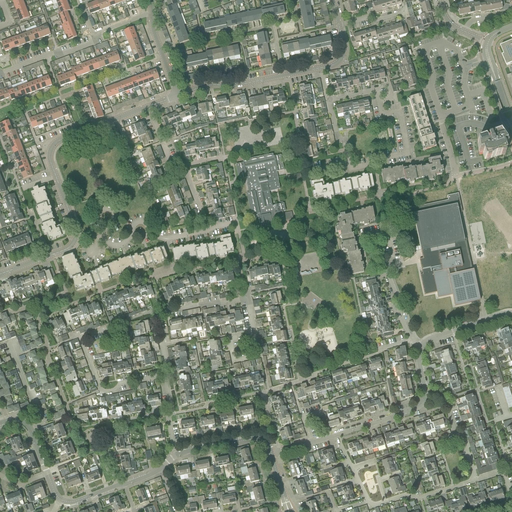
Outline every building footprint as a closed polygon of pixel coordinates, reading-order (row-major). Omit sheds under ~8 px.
[(67,2),(68,2),(67,0),(56,4),(58,7),(57,8),(57,9),(68,5),(67,2)] [(102,10),(105,9),(101,0),(99,0),(100,0),(97,2),(101,12),(102,11),(102,10)] [(107,0),(101,0),(105,9),(108,8),(109,9),(111,8),(107,0)] [(112,6),(115,5),(113,0),(107,0),(111,8),(113,8),(112,6)] [(354,1),(358,0),(356,0),(344,3),(345,9),(355,6),(354,1)] [(376,14),(381,12),(377,0),(378,1),(372,3),(376,14)] [(383,0),(377,0),(381,12),(386,10),(383,0)] [(97,2),(93,3),(93,1),(91,2),(95,13),(98,11),(99,13),(101,12),(97,2)] [(11,13),(25,7),(23,2),(9,8),(14,6),(15,9),(14,10),(14,9),(10,11),(11,13)] [(88,9),(85,10),(88,17),(91,16),(92,15),(92,14),(95,13),(91,2),(89,3),(90,4),(86,5),(88,9)] [(168,13),(180,9),(178,4),(169,7),(166,8),(168,13)] [(71,8),(69,9),(68,5),(57,9),(58,11),(59,11),(60,14),(57,15),(71,10),(71,8)] [(358,14),(357,9),(356,6),(355,6),(345,9),(347,14),(349,14),(350,16),(358,14)] [(13,18),(27,13),(25,7),(11,13),(16,11),(17,14),(16,15),(16,14),(12,16),(13,18)] [(432,10),(430,11),(429,8),(420,10),(422,15),(419,16),(433,12),(432,10)] [(170,18),(182,14),(180,9),(168,13),(170,18)] [(256,11),(255,9),(250,10),(253,22),(256,22),(257,27),(259,27),(258,21),(256,11)] [(265,26),(263,18),(261,9),(261,10),(256,11),(258,21),(261,20),(262,26),(265,26)] [(67,12),(71,10),(57,15),(59,18),(57,19),(58,21),(69,17),(67,12)] [(254,28),(253,22),(250,10),(250,12),(245,13),(247,23),(250,23),(252,29),(254,28)] [(431,13),(433,12),(419,16),(420,21),(421,21),(432,18),(430,13),(431,13)] [(15,23),(29,18),(27,13),(13,18),(18,16),(19,19),(18,20),(18,19),(14,21),(15,23)] [(179,15),(170,18),(172,24),(181,20),(179,15)] [(61,26),(71,22),(69,17),(58,21),(59,23),(60,22),(61,26)] [(414,24),(407,25),(408,29),(419,26),(419,27),(423,27),(424,30),(424,29),(425,32),(431,30),(430,25),(434,23),(432,18),(421,21),(414,24)] [(186,24),(184,19),(181,20),(172,24),(174,29),(186,24)] [(62,31),(73,27),(71,22),(61,26),(62,28),(61,29),(62,31)] [(395,25),(395,23),(390,25),(393,38),(396,37),(395,35),(398,34),(399,36),(395,25)] [(183,25),(186,24),(174,29),(176,34),(185,30),(183,25)] [(405,25),(401,26),(401,24),(395,25),(399,36),(408,33),(405,25)] [(51,36),(49,31),(47,25),(43,26),(43,25),(41,26),(45,37),(48,35),(49,37),(51,36)] [(393,38),(390,25),(384,26),(388,40),(390,39),(391,38),(390,36),(393,36),(393,38)] [(42,38),(45,37),(41,26),(39,27),(40,28),(37,29),(41,40),(42,39),(42,38)] [(388,40),(384,26),(385,28),(380,30),(382,39),(387,37),(388,40)] [(65,36),(75,32),(73,27),(62,31),(63,33),(64,32),(65,36)] [(124,31),(120,33),(122,37),(125,36),(136,32),(136,30),(134,31),(133,28),(124,31)] [(380,30),(379,28),(374,29),(377,40),(382,39),(380,30)] [(39,41),(41,40),(37,29),(33,30),(33,29),(31,30),(35,40),(38,39),(39,41)] [(374,29),(369,31),(371,40),(372,42),(373,44),(378,43),(377,40),(374,29)] [(32,42),(35,40),(31,30),(29,31),(30,32),(26,33),(31,44),(32,43),(32,42)] [(177,39),(187,36),(185,30),(176,34),(177,39)] [(329,36),(326,37),(325,31),(323,32),(326,47),(331,46),(329,36)] [(66,41),(77,37),(75,32),(65,36),(66,39),(65,39),(66,41)] [(135,35),(137,34),(136,32),(125,36),(127,41),(137,38),(135,35)] [(26,33),(23,34),(23,33),(21,34),(25,44),(28,43),(29,44),(31,44),(26,33)] [(319,39),(316,39),(314,33),(312,34),(315,49),(321,48),(319,39)] [(22,45),(25,44),(21,34),(19,34),(19,35),(16,37),(20,47),(22,47),(22,45)] [(358,44),(361,43),(358,34),(353,35),(354,38),(350,39),(353,47),(358,46),(358,44)] [(189,41),(187,36),(177,39),(179,44),(189,41)] [(12,49),(15,48),(11,37),(9,38),(9,39),(6,40),(10,51),(12,51),(12,49)] [(19,48),(20,47),(16,37),(13,38),(13,37),(11,37),(15,48),(18,47),(19,48)] [(139,41),(138,41),(137,38),(127,41),(128,44),(125,45),(126,48),(140,42),(139,41)] [(9,52),(10,51),(6,40),(3,42),(2,41),(0,41),(5,52),(8,51),(9,52)] [(511,41),(500,46),(504,55),(502,56),(506,66),(511,63),(511,41)] [(139,45),(141,44),(140,42),(126,48),(129,47),(131,51),(140,48),(139,45)] [(289,57),(288,53),(286,44),(281,45),(284,59),(289,57)] [(143,51),(142,51),(140,48),(131,51),(133,57),(144,52),(143,51)] [(206,54),(203,55),(202,49),(199,49),(202,65),(208,64),(206,54)] [(113,52),(111,52),(115,63),(118,62),(119,63),(121,62),(123,61),(119,51),(117,51),(113,53),(113,52)] [(195,56),(192,57),(191,51),(189,51),(192,67),(197,66),(195,56)] [(112,64),(115,63),(111,52),(109,53),(110,54),(106,55),(110,66),(112,65),(112,64)] [(143,55),(144,54),(144,52),(133,57),(135,62),(145,58),(143,55)] [(408,56),(411,55),(410,52),(399,56),(392,58),(393,61),(397,60),(398,62),(401,61),(409,59),(408,56)] [(108,67),(110,66),(106,55),(103,57),(102,56),(101,56),(105,67),(108,65),(108,67)] [(101,68),(105,67),(101,56),(99,57),(99,58),(96,59),(100,70),(102,69),(101,68)] [(96,59),(93,60),(92,59),(91,60),(95,70),(98,69),(98,71),(100,70),(96,59)] [(410,62),(409,59),(401,61),(402,64),(399,65),(399,67),(412,63),(411,61),(410,62)] [(91,72),(95,70),(91,60),(89,60),(89,62),(86,63),(90,74),(92,73),(91,72)] [(88,74),(90,74),(86,63),(83,64),(82,63),(81,64),(85,74),(88,73),(88,74)] [(412,63),(399,67),(399,68),(400,73),(412,69),(411,66),(413,65),(412,63)] [(79,76),(85,74),(81,64),(79,64),(79,66),(76,67),(79,76)] [(74,83),(76,82),(70,67),(72,72),(69,73),(68,72),(67,72),(71,83),(74,82),(74,83)] [(72,67),(70,67),(76,82),(75,78),(79,76),(76,67),(73,68),(72,67)] [(402,78),(404,77),(415,74),(414,72),(413,72),(412,69),(400,73),(402,78)] [(153,83),(154,82),(150,70),(148,71),(149,72),(145,74),(149,83),(152,82),(153,83)] [(156,80),(159,79),(155,70),(152,71),(152,70),(150,70),(154,82),(156,82),(156,80)] [(67,84),(71,83),(67,72),(65,73),(65,74),(62,75),(66,86),(68,86),(67,84)] [(140,74),(144,86),(146,85),(146,84),(149,83),(145,74),(142,75),(142,73),(140,74)] [(135,76),(139,87),(142,85),(142,87),(144,86),(140,74),(138,75),(138,76),(135,77),(135,76)] [(405,82),(407,82),(415,79),(416,79),(416,78),(415,74),(404,77),(405,82)] [(48,87),(52,86),(48,75),(46,76),(46,77),(43,78),(47,89),(49,88),(48,87)] [(64,87),(66,86),(62,75),(59,77),(58,76),(56,76),(60,87),(64,86),(64,87)] [(133,78),(130,79),(134,90),(135,92),(140,90),(139,87),(135,76),(133,77),(133,78)] [(45,89),(47,89),(43,78),(40,79),(39,78),(37,79),(41,89),(45,88),(45,89)] [(38,90),(41,89),(37,79),(36,79),(36,81),(33,82),(37,92),(39,92),(38,90)] [(130,79),(127,81),(126,79),(125,80),(129,90),(132,89),(132,91),(134,90),(130,79)] [(416,85),(417,85),(415,79),(407,82),(410,89),(416,87),(416,85)] [(125,92),(129,90),(125,80),(123,81),(123,82),(120,83),(124,94),(126,93),(125,92)] [(35,93),(37,92),(33,82),(29,83),(29,82),(27,83),(31,93),(34,92),(35,93)] [(28,94),(31,93),(27,83),(25,83),(26,85),(23,86),(27,96),(29,96),(28,94)] [(120,83),(117,84),(116,83),(114,84),(118,94),(122,93),(122,94),(124,94),(120,83)] [(3,88),(2,84),(0,84),(0,86),(5,99),(10,98),(7,90),(6,88),(3,89),(3,88)] [(115,95),(118,94),(114,84),(113,84),(113,86),(110,87),(114,98),(116,97),(115,95)] [(18,98),(21,97),(17,86),(15,87),(16,88),(13,89),(17,100),(18,99),(18,98)] [(23,86),(20,87),(19,86),(17,86),(21,97),(24,96),(25,97),(27,96),(23,86)] [(94,91),(92,86),(82,90),(84,93),(82,94),(82,93),(78,95),(79,97),(84,95),(94,91)] [(110,87),(107,88),(106,87),(104,88),(108,98),(112,97),(112,98),(114,98),(110,87)] [(13,89),(9,91),(9,89),(7,90),(10,98),(11,101),(14,100),(15,101),(17,100),(13,89)] [(278,96),(276,96),(278,104),(282,103),(285,103),(285,99),(284,99),(283,92),(282,90),(277,91),(278,96)] [(86,100),(96,96),(94,91),(84,95),(86,98),(85,98),(84,98),(80,100),(81,102),(86,100)] [(270,95),(269,96),(268,93),(263,94),(264,99),(266,99),(267,106),(268,106),(267,104),(272,103),(270,95)] [(266,99),(264,99),(263,94),(263,96),(258,97),(259,102),(261,101),(262,107),(267,106),(266,99)] [(411,105),(422,102),(420,94),(408,98),(411,105)] [(240,102),(238,102),(239,107),(240,110),(244,109),(245,107),(247,107),(247,102),(246,102),(244,95),(242,96),(239,96),(240,102)] [(88,105),(98,101),(96,96),(86,100),(88,103),(86,104),(86,103),(82,105),(83,107),(88,105)] [(227,100),(226,100),(225,97),(220,98),(221,103),(223,103),(224,108),(229,107),(229,109),(227,100)] [(261,101),(259,102),(258,97),(253,98),(254,103),(256,103),(257,108),(262,107),(261,101)] [(220,98),(215,99),(216,106),(217,112),(217,113),(222,112),(225,112),(224,108),(223,103),(221,103),(220,98)] [(256,103),(254,103),(253,98),(248,99),(250,106),(252,106),(252,109),(257,108),(256,103)] [(368,100),(364,101),(364,99),(361,100),(364,112),(369,111),(370,113),(372,113),(371,107),(369,108),(368,100)] [(90,110),(100,106),(98,101),(88,105),(90,108),(88,109),(88,108),(84,110),(85,112),(90,110)] [(211,103),(208,104),(207,101),(205,102),(205,104),(203,104),(204,110),(206,109),(207,114),(214,113),(211,103)] [(58,119),(54,108),(53,106),(51,102),(49,103),(52,109),(49,110),(53,121),(58,119)] [(61,106),(60,102),(57,103),(59,108),(63,117),(68,115),(69,117),(71,116),(68,107),(65,108),(65,106),(61,107),(61,106)] [(413,112),(424,109),(422,102),(411,105),(413,112)] [(195,113),(196,113),(193,104),(189,106),(190,111),(188,112),(190,116),(191,118),(196,116),(195,113)] [(203,104),(197,105),(199,110),(198,110),(198,112),(198,113),(199,118),(199,119),(202,118),(202,115),(207,114),(206,109),(204,110),(203,104)] [(346,105),(343,105),(343,104),(340,104),(342,114),(343,114),(343,117),(348,116),(346,105)] [(44,105),(41,106),(48,123),(53,121),(49,110),(46,111),(44,105)] [(311,106),(313,106),(313,105),(304,107),(305,109),(301,110),(302,110),(301,111),(301,112),(300,112),(301,113),(301,114),(302,114),(303,115),(307,114),(307,112),(312,111),(311,106)] [(43,125),(48,123),(41,106),(39,106),(42,113),(42,114),(39,116),(43,125)] [(92,115),(101,112),(100,106),(90,110),(91,113),(90,114),(90,113),(86,115),(87,117),(92,115)] [(58,119),(63,117),(59,108),(56,109),(56,108),(54,108),(58,119)] [(183,111),(181,112),(180,109),(175,111),(176,113),(177,116),(179,115),(181,120),(185,118),(183,111)] [(415,119),(426,115),(424,109),(413,112),(415,119)] [(36,116),(36,115),(34,111),(32,112),(38,127),(43,125),(39,116),(36,117),(36,116)] [(317,116),(313,115),(312,111),(307,112),(307,114),(303,115),(304,120),(310,119),(317,118),(317,116)] [(32,129),(38,127),(32,112),(34,118),(31,119),(30,118),(31,117),(29,113),(27,114),(32,129)] [(89,122),(103,117),(101,112),(92,115),(93,118),(92,119),(92,118),(88,120),(89,122)] [(176,113),(171,115),(173,120),(175,119),(178,126),(180,126),(183,124),(181,120),(179,115),(177,116),(176,113)] [(175,119),(173,120),(171,115),(166,116),(168,121),(170,121),(172,125),(177,124),(178,126),(175,119)] [(417,126),(428,122),(426,115),(415,119),(417,126)] [(166,116),(161,118),(163,123),(162,123),(164,129),(172,125),(170,121),(168,121),(166,116)] [(11,124),(10,124),(8,121),(0,124),(0,127),(1,130),(12,126),(11,124)] [(144,123),(141,124),(140,122),(130,126),(133,134),(141,131),(141,129),(145,127),(144,123)] [(430,129),(429,125),(428,122),(417,126),(419,133),(430,129)] [(11,128),(12,128),(12,126),(1,130),(2,133),(1,134),(2,136),(6,134),(12,131),(11,128)] [(143,134),(147,132),(145,127),(141,129),(141,131),(133,134),(135,133),(136,136),(137,135),(138,138),(144,135),(143,134)] [(281,128),(270,129),(272,145),(283,144),(281,128)] [(421,140),(432,136),(430,129),(419,133),(421,140)] [(3,141),(17,135),(15,130),(12,131),(6,134),(7,137),(6,137),(2,138),(3,141)] [(144,135),(138,138),(140,142),(142,142),(147,140),(146,138),(151,136),(149,131),(147,132),(143,134),(144,135)] [(176,137),(175,133),(174,131),(172,132),(172,134),(167,136),(168,140),(172,138),(172,139),(176,137)] [(506,143),(504,140),(499,133),(492,136),(493,141),(491,142),(490,137),(487,138),(488,143),(487,143),(484,138),(477,141),(478,153),(481,152),(484,160),(489,158),(490,159),(495,156),(501,156),(500,154),(505,152),(502,144),(506,143)] [(10,144),(19,140),(17,135),(3,141),(3,143),(8,141),(7,141),(9,141),(10,144)] [(151,142),(153,141),(151,136),(146,138),(147,140),(142,142),(144,147),(151,144),(151,142)] [(217,141),(215,141),(215,138),(210,139),(211,144),(213,144),(214,149),(219,148),(217,141)] [(213,144),(211,144),(210,139),(205,140),(206,145),(208,145),(209,150),(214,149),(213,144)] [(6,151),(21,145),(19,140),(10,144),(11,147),(10,147),(6,149),(6,151)] [(208,145),(206,145),(205,140),(200,141),(201,146),(203,146),(204,151),(209,150),(208,145)] [(425,151),(436,147),(433,140),(422,143),(425,151)] [(203,146),(201,146),(200,141),(195,142),(197,151),(198,151),(199,152),(199,153),(201,154),(204,153),(204,151),(203,146)] [(315,144),(317,143),(308,145),(308,147),(305,148),(306,153),(311,152),(311,150),(316,149),(315,144)] [(24,150),(23,150),(21,145),(6,151),(7,153),(11,152),(11,151),(12,151),(14,154),(24,150)] [(189,151),(191,151),(190,145),(185,146),(182,147),(182,150),(183,150),(184,152),(185,157),(190,156),(189,151)] [(153,152),(152,152),(150,148),(145,149),(143,150),(144,152),(141,154),(142,158),(147,156),(147,154),(154,152),(153,152)] [(319,153),(317,154),(316,149),(311,150),(311,152),(306,153),(307,158),(312,157),(313,159),(319,157),(319,153)] [(23,152),(25,152),(24,150),(14,154),(15,157),(13,158),(14,159),(25,156),(23,152)] [(149,159),(155,157),(154,152),(147,154),(147,156),(142,158),(144,163),(149,161),(149,159)] [(243,163),(236,164),(239,180),(246,178),(247,183),(246,183),(248,193),(246,193),(251,216),(254,215),(255,217),(254,217),(256,225),(259,225),(259,228),(272,226),(272,224),(276,223),(284,221),(282,212),(285,211),(283,203),(272,206),(269,192),(277,190),(276,187),(279,187),(277,177),(272,178),(271,172),(276,171),(276,172),(284,170),(280,155),(273,157),(273,154),(243,161),(243,163)] [(27,158),(26,159),(25,156),(14,159),(15,161),(16,161),(17,164),(28,160),(27,158)] [(151,164),(157,161),(155,157),(149,159),(149,161),(144,163),(146,167),(151,165),(151,164)] [(441,160),(440,160),(440,157),(428,159),(428,162),(428,164),(429,164),(429,166),(428,167),(427,166),(425,166),(425,167),(422,168),(422,167),(421,168),(421,166),(413,167),(414,168),(411,168),(411,167),(404,169),(403,168),(402,168),(402,167),(399,167),(401,179),(404,179),(405,181),(406,181),(406,182),(409,182),(409,184),(411,183),(411,184),(414,183),(413,181),(416,180),(424,179),(425,180),(428,180),(428,182),(433,181),(432,179),(435,178),(434,176),(441,175),(441,172),(443,172),(442,167),(440,167),(439,162),(441,161),(441,160)] [(27,162),(29,162),(28,160),(17,164),(19,167),(17,168),(18,170),(28,166),(27,162)] [(156,167),(159,166),(157,161),(151,164),(151,165),(146,167),(146,168),(148,167),(150,172),(157,169),(156,167)] [(31,168),(30,169),(28,166),(18,170),(19,171),(20,171),(21,174),(32,170),(31,168)] [(206,171),(210,170),(209,166),(199,168),(200,170),(196,171),(197,176),(202,175),(203,177),(210,176),(210,175),(207,176),(206,171)] [(398,180),(401,179),(399,167),(395,168),(392,169),(392,170),(390,171),(390,168),(387,169),(388,170),(385,170),(383,170),(383,171),(381,171),(383,183),(386,183),(390,182),(391,184),(395,184),(395,181),(399,181),(398,180)] [(160,170),(157,171),(157,169),(150,172),(152,176),(155,175),(156,177),(160,175),(162,175),(160,170)] [(31,172),(32,172),(32,170),(21,174),(22,177),(21,178),(22,180),(33,176),(31,172)] [(160,175),(156,177),(155,175),(152,176),(150,177),(153,185),(156,184),(156,183),(162,180),(160,175)] [(287,183),(302,182),(302,175),(287,175),(287,183)] [(371,175),(369,176),(368,175),(367,175),(367,176),(364,176),(364,175),(361,176),(362,178),(360,178),(360,177),(357,178),(357,177),(353,178),(355,191),(362,190),(362,192),(367,191),(366,189),(371,188),(370,187),(373,187),(371,175)] [(351,192),(355,191),(353,178),(348,179),(341,181),(342,182),(339,183),(339,182),(332,183),(332,185),(331,186),(328,187),(328,185),(325,186),(325,187),(324,187),(323,185),(324,185),(323,183),(322,180),(311,183),(311,186),(311,187),(313,187),(315,192),(312,193),(313,197),(315,197),(316,200),(323,198),(323,200),(326,200),(326,202),(331,201),(331,199),(333,198),(333,196),(344,194),(345,197),(349,196),(349,194),(351,193),(351,192)] [(211,191),(216,190),(214,181),(211,182),(211,183),(202,185),(203,191),(205,190),(211,189),(211,191)] [(34,192),(31,193),(32,198),(33,197),(35,204),(47,199),(46,197),(47,197),(46,195),(45,192),(44,193),(43,191),(45,190),(44,188),(43,185),(39,187),(33,189),(34,192)] [(179,189),(177,190),(175,185),(171,187),(170,186),(165,188),(166,191),(168,196),(173,194),(173,192),(179,189)] [(174,197),(181,194),(179,189),(173,192),(173,194),(168,196),(170,201),(175,199),(174,197)] [(16,197),(15,197),(14,194),(3,198),(4,200),(5,200),(6,203),(17,199),(16,197)] [(175,199),(170,201),(172,205),(177,203),(176,202),(183,199),(181,194),(174,197),(175,199)] [(448,200),(405,209),(409,224),(415,223),(421,251),(422,254),(423,259),(419,260),(422,273),(422,275),(420,275),(424,295),(426,295),(437,293),(437,295),(438,298),(440,298),(452,295),(453,299),(455,306),(480,301),(473,270),(472,270),(466,240),(460,212),(461,212),(457,194),(456,194),(447,196),(448,200)] [(17,202),(18,201),(17,199),(6,203),(7,206),(6,206),(7,209),(18,205),(17,202)] [(47,199),(35,204),(37,207),(36,208),(37,210),(36,210),(38,215),(39,218),(40,219),(41,221),(52,217),(51,215),(52,215),(52,214),(51,214),(51,213),(52,213),(51,209),(50,207),(49,208),(49,206),(50,206),(49,203),(49,201),(48,201),(47,199)] [(181,200),(183,199),(176,202),(177,203),(172,205),(174,210),(176,209),(183,206),(182,207),(182,205),(183,205),(181,200)] [(20,207),(19,208),(18,205),(7,209),(7,211),(9,210),(10,213),(21,209),(20,207)] [(213,211),(221,210),(220,205),(217,205),(210,207),(210,208),(207,209),(208,214),(210,214),(214,213),(213,211)] [(226,217),(235,216),(233,208),(229,209),(230,215),(226,216),(226,217)] [(372,208),(370,208),(369,208),(368,208),(365,209),(365,210),(364,211),(363,209),(361,210),(361,211),(358,212),(358,211),(354,212),(356,224),(359,223),(359,224),(362,224),(363,223),(364,226),(369,225),(368,223),(371,222),(370,221),(372,221),(372,220),(374,220),(372,208)] [(20,212),(22,211),(21,209),(10,213),(11,216),(10,216),(11,219),(22,215),(20,212)] [(214,213),(210,214),(211,219),(212,219),(212,220),(223,218),(222,214),(224,214),(223,209),(221,210),(213,211),(214,213)] [(353,224),(356,224),(354,212),(351,213),(351,215),(350,215),(344,216),(344,214),(339,215),(340,217),(337,218),(339,225),(336,225),(337,228),(335,228),(336,233),(338,233),(338,235),(340,235),(341,239),(353,237),(353,234),(353,233),(351,234),(351,233),(350,230),(351,230),(351,227),(350,227),(349,226),(352,225),(352,226),(354,225),(353,224)] [(24,217),(23,218),(22,215),(11,219),(12,221),(13,220),(14,224),(25,219),(24,217)] [(53,220),(54,220),(54,219),(53,219),(52,217),(41,221),(42,225),(41,226),(42,229),(41,229),(43,233),(44,236),(46,235),(49,242),(51,241),(52,241),(56,240),(56,239),(61,237),(61,238),(63,237),(63,236),(65,235),(62,226),(59,227),(59,226),(57,227),(58,227),(55,228),(54,227),(56,226),(53,220)] [(31,241),(33,240),(30,231),(25,233),(26,235),(23,236),(27,246),(29,246),(28,244),(31,243),(31,241)] [(23,236),(22,234),(20,235),(21,237),(18,238),(22,248),(24,248),(23,246),(26,245),(26,247),(27,246),(23,236)] [(212,245),(210,246),(212,258),(216,257),(216,259),(219,258),(219,259),(224,258),(224,257),(227,256),(226,254),(233,253),(233,250),(231,238),(230,238),(230,235),(220,237),(220,240),(220,242),(221,245),(219,245),(219,244),(213,245),(212,244),(212,245)] [(22,248),(18,238),(17,236),(15,237),(16,238),(13,239),(17,250),(19,250),(18,248),(21,247),(21,248),(22,248)] [(354,239),(353,237),(341,239),(342,246),(340,246),(341,251),(343,251),(344,253),(347,253),(347,257),(360,254),(359,252),(360,252),(360,251),(358,252),(358,250),(357,250),(357,247),(355,248),(355,246),(356,246),(356,243),(355,244),(354,241),(355,241),(354,239)] [(12,238),(7,240),(8,241),(12,252),(17,250),(13,239),(13,240),(12,238)] [(8,241),(7,240),(5,241),(6,242),(2,243),(6,254),(8,253),(8,252),(11,251),(11,252),(12,252),(8,241)] [(193,246),(191,246),(193,258),(193,256),(197,255),(197,257),(196,257),(196,258),(196,260),(198,259),(198,261),(200,260),(200,261),(205,260),(205,259),(212,258),(210,246),(207,246),(207,245),(206,245),(207,246),(206,247),(205,245),(200,246),(200,247),(198,247),(198,246),(195,247),(195,246),(194,247),(194,245),(193,245),(193,246)] [(175,249),(172,250),(175,262),(178,261),(178,262),(182,261),(187,260),(186,258),(189,258),(189,259),(190,259),(190,258),(189,259),(189,257),(193,256),(193,258),(191,246),(188,247),(188,246),(186,246),(186,247),(182,248),(182,247),(176,248),(176,249),(175,249)] [(148,253),(146,254),(150,265),(152,264),(154,264),(154,265),(156,264),(157,264),(161,263),(161,262),(165,261),(165,260),(168,259),(163,248),(161,249),(161,248),(160,248),(159,249),(157,250),(156,249),(154,250),(154,251),(153,252),(152,251),(149,252),(148,253),(148,252),(148,253)] [(74,257),(73,257),(73,254),(61,258),(62,261),(62,262),(63,265),(63,266),(64,270),(65,270),(66,272),(67,272),(68,276),(81,271),(79,267),(76,261),(75,261),(74,258),(75,258),(74,257)] [(129,258),(127,258),(131,270),(136,268),(136,270),(139,269),(139,270),(144,268),(144,267),(146,266),(147,266),(150,265),(146,254),(143,255),(143,254),(142,254),(143,255),(142,255),(137,256),(137,255),(134,256),(135,257),(132,258),(131,258),(130,256),(130,257),(129,258)] [(361,257),(360,257),(360,254),(347,257),(349,263),(347,264),(348,269),(350,268),(350,272),(351,272),(352,275),(363,273),(363,270),(363,268),(362,266),(363,265),(363,263),(360,263),(360,262),(361,262),(361,259),(361,258),(361,257)] [(125,272),(131,270),(127,258),(125,259),(125,258),(123,259),(123,260),(121,260),(120,259),(118,260),(119,263),(117,263),(117,262),(114,263),(112,263),(112,264),(110,265),(114,276),(114,274),(117,273),(118,274),(117,275),(118,275),(119,275),(125,273),(125,272)] [(95,272),(93,273),(97,284),(100,283),(101,283),(104,282),(109,280),(111,279),(111,278),(112,277),(111,277),(110,277),(110,275),(113,274),(114,276),(110,265),(108,266),(107,265),(106,266),(103,267),(103,268),(102,269),(102,268),(96,270),(97,271),(96,272),(96,271),(95,271),(95,272)] [(272,266),(268,267),(268,265),(266,265),(268,276),(271,275),(271,277),(274,276),(272,266)] [(278,266),(275,267),(274,265),(272,265),(272,266),(274,276),(277,275),(278,277),(280,276),(278,266)] [(260,268),(257,269),(256,267),(254,267),(254,268),(256,278),(259,277),(260,279),(262,278),(260,268)] [(256,278),(254,268),(252,268),(252,270),(248,271),(249,275),(248,275),(246,276),(247,283),(250,282),(250,281),(253,281),(252,279),(256,278)] [(52,279),(55,278),(52,269),(48,270),(49,271),(45,272),(45,270),(43,271),(47,281),(50,280),(50,281),(53,280),(52,279)] [(35,274),(31,275),(35,284),(36,288),(39,287),(39,286),(38,284),(37,283),(40,281),(37,272),(36,271),(34,272),(35,274)] [(40,281),(41,284),(44,283),(45,285),(48,284),(47,281),(43,271),(42,271),(43,272),(39,273),(39,271),(37,272),(40,281)] [(82,275),(81,273),(81,271),(68,276),(70,280),(72,279),(74,284),(74,285),(75,289),(76,289),(77,291),(84,289),(84,291),(87,290),(87,291),(92,289),(91,288),(94,287),(94,286),(97,284),(93,272),(90,273),(90,275),(89,275),(87,276),(86,275),(84,276),(84,277),(83,278),(82,275)] [(220,272),(222,283),(223,285),(226,284),(228,283),(226,272),(226,273),(223,274),(222,272),(220,272)] [(232,273),(229,274),(228,272),(226,272),(228,283),(232,282),(232,284),(234,283),(234,284),(238,283),(237,276),(233,277),(232,273)] [(198,285),(196,274),(196,276),(193,277),(189,278),(189,276),(186,277),(190,287),(193,286),(194,288),(196,287),(195,284),(197,284),(198,285)] [(202,275),(199,276),(198,274),(196,274),(198,285),(201,284),(201,286),(204,285),(202,274),(202,275)] [(208,275),(205,276),(204,274),(202,274),(204,285),(207,284),(207,285),(210,285),(208,274),(208,275)] [(214,275),(211,276),(210,274),(208,274),(210,285),(213,284),(214,286),(216,285),(214,275)] [(35,284),(31,275),(29,276),(29,277),(26,278),(31,291),(34,291),(32,286),(35,285),(36,288),(35,284)] [(190,287),(186,277),(184,278),(184,279),(181,280),(185,290),(187,289),(186,288),(189,287),(190,287)] [(375,280),(374,277),(363,279),(362,279),(362,283),(365,283),(366,288),(379,286),(379,285),(378,286),(377,283),(376,284),(375,280)] [(26,278),(23,280),(22,278),(20,279),(25,292),(28,292),(31,291),(26,278)] [(16,279),(14,280),(19,293),(20,295),(23,294),(22,293),(25,292),(20,279),(20,280),(17,281),(16,279)] [(10,280),(8,281),(8,282),(11,290),(12,291),(15,290),(15,291),(16,294),(19,293),(14,280),(14,281),(11,282),(10,280)] [(181,280),(178,282),(177,280),(175,281),(179,291),(182,290),(182,291),(185,290),(181,280)] [(178,291),(179,291),(175,281),(175,282),(173,282),(173,284),(170,285),(174,295),(176,294),(175,293),(178,292),(178,291)] [(6,284),(3,285),(7,294),(8,298),(11,297),(10,296),(9,294),(8,293),(12,291),(11,290),(8,282),(6,282),(6,284)] [(174,295),(170,285),(168,286),(168,287),(165,289),(166,293),(163,294),(165,300),(169,299),(169,298),(171,298),(170,296),(173,295),(174,295)] [(150,286),(147,287),(146,286),(144,287),(148,297),(147,296),(151,295),(152,297),(154,296),(157,295),(155,289),(152,290),(150,286)] [(377,288),(379,288),(379,286),(366,288),(368,288),(369,291),(367,292),(368,294),(378,292),(377,288)] [(144,287),(141,288),(140,287),(138,288),(141,297),(145,296),(145,298),(148,297),(144,287)] [(138,288),(135,289),(134,288),(132,289),(135,298),(139,297),(139,299),(142,298),(141,297),(138,288)] [(129,298),(126,290),(126,289),(123,290),(124,292),(121,293),(124,302),(126,302),(126,300),(129,299),(129,298)] [(132,289),(129,290),(128,289),(126,290),(129,298),(129,299),(133,298),(133,300),(136,299),(135,298),(132,289)] [(280,292),(275,293),(275,291),(268,292),(269,295),(270,296),(271,301),(276,300),(276,298),(281,297),(280,292)] [(121,293),(117,294),(117,292),(114,293),(114,294),(118,303),(121,302),(123,306),(125,306),(124,303),(124,302),(121,293)] [(118,304),(118,303),(114,294),(112,295),(113,296),(110,298),(113,307),(115,307),(115,305),(118,304)] [(113,307),(110,298),(109,297),(107,298),(108,300),(104,301),(108,311),(110,310),(110,308),(113,307)] [(280,302),(282,302),(281,297),(276,298),(276,300),(271,301),(272,304),(269,304),(269,305),(269,307),(270,307),(273,307),(272,306),(280,304),(280,302)] [(371,299),(370,300),(371,302),(373,302),(370,306),(383,303),(383,301),(381,301),(380,298),(381,297),(371,299)] [(383,303),(370,306),(370,308),(371,308),(375,307),(376,310),(372,311),(372,312),(386,309),(385,306),(384,306),(383,303)] [(93,316),(95,315),(91,304),(91,305),(88,306),(88,305),(85,305),(89,316),(89,315),(92,314),(93,316)] [(94,304),(91,304),(95,315),(96,317),(99,316),(99,315),(101,314),(101,312),(104,311),(102,304),(98,306),(98,304),(94,305),(94,304)] [(79,306),(84,319),(83,316),(86,315),(87,317),(87,318),(88,319),(90,318),(89,316),(85,305),(85,306),(82,307),(82,306),(79,306)] [(81,320),(84,319),(79,306),(77,307),(77,309),(74,310),(78,319),(80,319),(81,320)] [(278,308),(273,309),(273,307),(268,308),(269,312),(268,312),(269,317),(275,316),(274,314),(279,313),(278,308)] [(70,309),(68,310),(72,320),(74,325),(77,323),(76,320),(78,319),(74,310),(71,311),(70,309)] [(240,321),(243,321),(241,309),(234,310),(234,312),(235,315),(233,316),(234,323),(240,322),(240,321)] [(386,309),(372,312),(372,314),(374,314),(374,317),(377,317),(388,314),(388,312),(386,312),(385,309),(386,309)] [(69,322),(72,320),(68,310),(68,311),(66,312),(66,313),(63,315),(64,317),(61,319),(60,319),(66,328),(64,325),(67,324),(69,323),(69,322)] [(227,315),(226,315),(225,312),(220,313),(220,315),(221,318),(223,318),(224,323),(229,322),(227,315)] [(31,318),(32,318),(30,313),(19,317),(21,321),(26,319),(26,320),(25,320),(27,326),(28,325),(33,324),(31,318)] [(221,318),(220,315),(220,313),(215,314),(216,321),(218,321),(220,326),(225,325),(224,323),(223,318),(221,318)] [(281,316),(280,316),(279,313),(274,314),(275,316),(269,317),(270,322),(276,321),(275,319),(280,318),(282,318),(281,316)] [(218,321),(216,321),(215,314),(215,316),(210,317),(211,322),(213,322),(214,327),(215,327),(220,326),(218,321)] [(377,317),(374,317),(375,323),(376,323),(387,321),(386,317),(388,317),(388,314),(377,317)] [(16,321),(14,315),(8,317),(8,318),(3,320),(3,321),(5,326),(11,324),(10,323),(16,321)] [(213,322),(211,322),(210,317),(205,318),(206,320),(204,321),(206,332),(210,331),(210,330),(215,329),(215,327),(214,327),(213,322)] [(175,326),(177,325),(175,318),(175,320),(168,322),(171,335),(176,334),(175,331),(176,331),(175,326)] [(282,321),(281,321),(280,318),(275,319),(276,321),(270,322),(268,322),(269,327),(271,327),(277,326),(276,324),(281,323),(283,323),(282,321)] [(63,329),(66,328),(60,319),(57,320),(56,319),(54,320),(60,330),(60,329),(63,327),(63,329)] [(57,331),(60,330),(54,320),(54,321),(51,322),(51,321),(48,322),(53,331),(57,329),(57,331)] [(5,326),(3,321),(0,322),(0,328),(0,329),(2,328),(5,335),(4,335),(6,341),(10,339),(8,334),(5,326)] [(144,327),(149,326),(148,321),(141,322),(141,324),(138,325),(139,330),(145,329),(144,327)] [(376,323),(375,323),(377,329),(390,326),(390,324),(388,324),(387,321),(376,323)] [(35,329),(36,329),(34,323),(33,324),(28,325),(27,326),(28,326),(30,331),(29,331),(30,333),(22,336),(23,339),(37,334),(35,329)] [(282,328),(281,323),(276,324),(277,326),(271,327),(272,332),(283,330),(282,328)] [(147,332),(150,331),(149,326),(144,327),(145,329),(139,330),(140,335),(148,334),(147,332)] [(390,326),(377,329),(377,332),(379,332),(381,334),(381,338),(393,335),(392,332),(393,332),(392,329),(390,330),(390,326)] [(495,328),(495,329),(497,335),(498,338),(501,337),(502,337),(511,334),(510,330),(508,331),(508,328),(502,330),(501,327),(498,328),(495,328)] [(40,339),(39,340),(37,334),(23,339),(23,340),(31,337),(33,342),(29,343),(30,345),(25,347),(25,345),(20,347),(22,353),(37,348),(37,347),(42,345),(40,339)] [(500,344),(498,345),(511,341),(511,339),(511,338),(511,335),(511,334),(502,337),(503,341),(500,342),(500,344)] [(144,336),(134,339),(135,342),(135,343),(138,342),(139,347),(144,346),(144,344),(149,343),(153,342),(152,337),(144,338),(144,336)] [(482,339),(480,339),(479,337),(475,339),(479,352),(481,351),(480,348),(485,346),(482,339)] [(476,353),(479,352),(475,339),(471,340),(472,342),(469,343),(472,351),(475,349),(476,353)] [(63,347),(57,349),(59,354),(64,352),(65,354),(72,351),(70,346),(73,345),(72,341),(63,345),(63,347)] [(469,343),(467,343),(466,341),(462,343),(466,356),(469,355),(468,352),(472,351),(469,343)] [(511,342),(511,341),(498,345),(499,348),(501,349),(501,351),(504,350),(507,349),(511,347),(511,342)] [(150,348),(149,343),(144,344),(144,346),(139,347),(140,352),(145,351),(145,349),(150,348)] [(281,351),(286,350),(285,345),(280,346),(275,347),(276,354),(281,353),(281,351)] [(400,353),(406,352),(404,347),(398,348),(394,349),(396,356),(401,355),(400,353)] [(447,347),(434,351),(435,356),(437,356),(438,360),(442,359),(452,356),(450,352),(448,352),(447,347)] [(152,350),(150,351),(150,348),(145,349),(145,351),(140,352),(141,357),(143,357),(148,355),(148,353),(155,352),(153,352),(152,350)] [(282,356),(287,355),(286,350),(281,351),(281,353),(276,354),(277,357),(274,358),(274,360),(277,359),(283,358),(282,356)] [(36,357),(34,352),(34,351),(28,354),(31,359),(33,363),(39,361),(37,356),(36,357)] [(70,355),(73,354),(72,351),(65,354),(64,352),(59,354),(61,359),(62,358),(63,360),(71,357),(70,355)] [(175,353),(168,354),(168,356),(173,355),(175,355),(176,358),(177,358),(177,360),(185,358),(187,358),(186,353),(181,354),(180,351),(175,352),(175,353)] [(141,357),(141,359),(144,359),(144,361),(149,360),(149,358),(156,357),(155,352),(148,353),(148,355),(143,357),(141,357)] [(404,358),(407,357),(406,352),(400,353),(401,355),(396,356),(397,361),(405,360),(404,358)] [(283,361),(288,360),(287,355),(282,356),(283,358),(277,359),(278,362),(275,363),(275,365),(278,364),(284,363),(283,361)] [(451,361),(453,360),(452,356),(442,359),(443,363),(440,364),(440,366),(452,363),(451,361)] [(71,362),(74,361),(72,357),(71,357),(63,360),(63,362),(60,363),(62,368),(67,366),(66,364),(71,362)] [(153,363),(157,362),(156,357),(149,358),(149,360),(144,361),(144,362),(142,362),(142,364),(145,364),(145,367),(153,365),(153,363)] [(382,362),(381,362),(379,357),(374,359),(376,364),(374,365),(376,369),(380,368),(381,369),(384,368),(382,362)] [(178,361),(175,362),(176,367),(181,366),(181,364),(186,363),(188,362),(187,358),(185,358),(177,360),(178,361)] [(131,369),(133,368),(131,360),(127,361),(122,362),(123,367),(125,367),(126,373),(131,372),(131,369)] [(286,366),(289,365),(288,360),(283,361),(284,363),(278,364),(279,369),(286,368),(286,366)] [(476,371),(486,368),(484,360),(480,361),(476,362),(477,366),(475,367),(476,371)] [(42,367),(43,366),(41,361),(39,362),(39,361),(33,363),(33,364),(35,363),(37,368),(36,368),(38,374),(44,372),(42,367)] [(221,362),(217,363),(216,361),(210,362),(212,367),(210,367),(211,371),(218,370),(217,368),(222,367),(221,362)] [(405,365),(412,363),(412,361),(399,364),(399,362),(392,364),(393,367),(394,367),(395,372),(401,371),(400,369),(405,368),(405,365)] [(68,369),(73,367),(71,362),(66,364),(67,366),(62,368),(60,368),(61,370),(63,370),(64,373),(69,371),(68,369)] [(125,367),(123,367),(122,362),(117,363),(118,369),(120,368),(121,374),(126,373),(125,367)] [(120,368),(118,369),(117,363),(112,365),(114,372),(115,371),(116,375),(121,374),(120,368)] [(186,366),(186,363),(181,364),(181,366),(176,367),(177,372),(182,371),(182,373),(189,372),(190,372),(190,371),(190,370),(189,369),(188,368),(186,366)] [(454,364),(452,365),(452,363),(440,366),(441,369),(444,368),(445,372),(456,368),(454,364)] [(106,369),(108,369),(107,364),(101,365),(102,368),(98,369),(99,376),(102,376),(102,378),(107,377),(106,369)] [(407,370),(413,368),(413,366),(405,368),(400,369),(401,371),(395,372),(397,377),(399,377),(407,375),(406,373),(408,373),(407,370)] [(70,374),(75,372),(73,367),(68,369),(69,371),(64,373),(62,373),(63,375),(64,375),(66,378),(71,376),(70,374)] [(455,373),(457,372),(456,368),(445,372),(447,376),(444,377),(441,378),(441,380),(456,375),(455,373)] [(489,371),(487,372),(486,368),(476,371),(478,375),(480,374),(481,377),(490,374),(489,371)] [(352,374),(350,369),(346,371),(345,370),(343,370),(347,381),(351,380),(350,375),(352,374)] [(347,381),(343,370),(341,371),(341,370),(336,371),(338,377),(340,376),(341,381),(342,383),(347,381)] [(333,378),(331,378),(333,386),(337,384),(342,383),(341,381),(340,376),(338,377),(336,371),(331,373),(333,378)] [(38,374),(35,375),(37,380),(39,380),(41,385),(43,385),(47,383),(45,378),(46,378),(44,372),(38,374)] [(72,383),(78,381),(75,372),(70,374),(71,376),(66,378),(67,382),(72,381),(72,383)] [(188,376),(190,376),(189,372),(182,373),(183,375),(178,376),(179,381),(178,381),(184,380),(184,382),(189,381),(188,376)] [(263,382),(265,381),(263,372),(259,373),(259,375),(255,376),(256,381),(258,381),(259,386),(264,385),(263,382)] [(284,373),(278,375),(279,380),(280,384),(286,382),(286,381),(286,380),(290,380),(292,379),(291,374),(284,375),(284,373)] [(15,386),(21,384),(17,374),(12,376),(7,378),(14,375),(16,382),(14,383),(15,386)] [(489,377),(491,376),(490,374),(481,377),(481,379),(479,380),(481,384),(490,381),(489,377)] [(458,377),(456,378),(456,375),(441,380),(442,382),(445,381),(445,382),(449,380),(450,384),(460,381),(458,377)] [(258,381),(256,381),(255,376),(250,377),(251,384),(253,384),(253,387),(259,386),(258,381)] [(332,385),(331,385),(329,376),(323,378),(326,385),(324,386),(325,391),(333,388),(332,385)] [(234,378),(232,379),(233,382),(234,389),(235,391),(240,390),(239,383),(240,382),(239,377),(234,378)] [(7,383),(5,384),(4,379),(0,380),(0,384),(1,386),(2,386),(4,391),(9,389),(7,383)] [(78,388),(85,385),(82,379),(78,381),(72,383),(74,386),(71,387),(73,392),(78,390),(78,388)] [(227,380),(222,381),(224,388),(226,387),(226,391),(227,393),(229,392),(232,392),(231,390),(231,389),(229,380),(227,380)] [(226,387),(224,388),(222,381),(222,383),(218,384),(219,391),(221,391),(221,394),(227,393),(226,391),(226,387)] [(459,386),(461,385),(460,381),(450,384),(451,388),(448,389),(449,395),(455,393),(461,391),(459,386)] [(494,384),(491,384),(490,381),(481,384),(482,388),(484,387),(484,390),(494,386),(494,384)] [(212,383),(209,383),(209,382),(202,383),(204,391),(206,391),(207,396),(208,397),(212,396),(212,394),(211,390),(214,390),(213,385),(212,383)] [(55,389),(56,389),(53,383),(48,385),(48,384),(42,386),(44,392),(49,390),(49,391),(51,396),(50,397),(51,397),(56,394),(55,389)] [(308,386),(306,387),(305,384),(301,385),(302,391),(304,390),(306,396),(311,394),(308,386)] [(82,387),(85,386),(85,385),(78,388),(78,390),(73,392),(75,397),(82,395),(81,393),(84,392),(82,387)] [(304,390),(302,391),(301,385),(300,385),(300,386),(296,388),(297,392),(295,392),(297,400),(306,397),(306,396),(304,390)] [(8,389),(9,389),(4,391),(3,391),(5,397),(4,397),(6,402),(11,400),(9,396),(10,395),(8,389)] [(190,392),(191,391),(182,393),(183,395),(180,395),(181,400),(186,399),(186,397),(190,396),(190,392)] [(402,392),(399,392),(401,400),(408,398),(413,397),(412,391),(407,392),(407,391),(402,392)] [(281,397),(280,397),(279,393),(274,395),(275,397),(270,398),(272,403),(275,402),(275,404),(282,402),(285,401),(285,399),(282,400),(281,397)] [(60,399),(58,400),(56,394),(51,397),(53,402),(54,402),(55,407),(61,405),(60,399)] [(157,396),(152,397),(153,402),(155,401),(156,407),(161,406),(160,401),(161,401),(160,394),(157,395),(157,396)] [(461,398),(463,405),(476,400),(475,396),(473,397),(472,395),(461,398)] [(192,401),(191,397),(190,396),(186,397),(186,399),(181,400),(182,406),(189,404),(188,402),(192,401)] [(386,401),(384,401),(384,400),(383,396),(378,398),(378,401),(380,405),(382,404),(383,409),(384,409),(383,407),(388,406),(386,401)] [(155,401),(153,402),(152,397),(147,398),(148,405),(150,405),(151,408),(156,407),(155,401)] [(144,401),(142,401),(141,398),(136,399),(137,402),(138,407),(139,407),(140,412),(145,411),(144,404),(145,404),(144,401)] [(378,401),(376,401),(375,399),(373,399),(376,409),(378,408),(379,411),(383,409),(382,404),(380,405),(378,401)] [(11,400),(6,402),(8,408),(7,408),(9,414),(14,412),(20,410),(18,405),(13,407),(12,406),(13,406),(11,400)] [(463,405),(457,407),(458,409),(464,407),(463,407),(467,406),(468,410),(476,407),(475,405),(477,404),(476,400),(463,405)] [(368,409),(370,408),(368,401),(361,403),(364,413),(369,412),(368,409)] [(139,407),(138,407),(137,402),(132,403),(133,408),(134,408),(136,415),(137,414),(137,413),(140,412),(139,407)] [(286,406),(284,407),(282,402),(275,404),(276,406),(273,407),(275,412),(277,411),(280,410),(279,408),(286,406)] [(134,408),(133,408),(132,403),(127,404),(128,409),(129,409),(131,415),(132,415),(132,414),(135,413),(135,415),(136,415),(134,408)] [(129,409),(128,409),(127,404),(121,405),(122,407),(123,414),(125,414),(125,415),(130,414),(130,416),(131,415),(129,409)] [(61,405),(62,405),(61,405),(55,407),(56,407),(55,407),(57,414),(53,415),(55,420),(66,416),(64,410),(62,410),(61,405)] [(117,408),(116,405),(114,405),(113,406),(111,408),(112,411),(109,411),(110,415),(111,414),(112,420),(117,419),(116,413),(118,413),(117,408)] [(354,405),(351,406),(352,408),(354,413),(355,412),(357,417),(362,416),(361,411),(359,406),(354,407),(354,405)] [(251,419),(254,418),(252,406),(245,407),(247,416),(250,415),(251,419)] [(283,413),(287,411),(286,406),(279,408),(280,410),(277,411),(278,416),(283,414),(283,413)] [(95,407),(93,407),(94,410),(94,415),(96,414),(98,420),(97,420),(98,421),(99,421),(99,420),(102,419),(101,414),(100,414),(99,409),(96,410),(95,407)] [(103,408),(99,409),(100,414),(101,414),(102,419),(107,418),(107,417),(109,416),(107,407),(103,408)] [(243,417),(247,416),(245,407),(238,409),(241,421),(244,420),(243,417)] [(349,407),(347,407),(347,409),(349,416),(351,415),(353,420),(354,420),(354,418),(357,417),(355,412),(354,413),(352,408),(349,408),(349,407)] [(479,409),(477,410),(476,407),(468,410),(469,414),(465,415),(466,417),(480,413),(479,409)] [(351,415),(349,416),(347,409),(342,411),(344,417),(346,417),(348,422),(350,421),(349,420),(352,419),(353,420),(351,415)] [(96,414),(94,415),(94,410),(88,411),(90,418),(91,418),(92,421),(97,420),(98,420),(96,414)] [(278,416),(276,417),(278,422),(280,421),(285,419),(284,417),(291,415),(290,413),(288,414),(287,411),(283,413),(283,414),(278,416)] [(340,411),(337,412),(338,415),(340,421),(342,421),(342,422),(347,420),(348,422),(346,417),(344,417),(342,411),(340,411)] [(235,425),(234,417),(233,413),(226,414),(228,422),(231,421),(232,426),(235,425)] [(480,413),(467,417),(467,420),(471,419),(472,422),(480,420),(479,418),(481,417),(480,413)] [(224,423),(228,422),(226,414),(219,415),(222,427),(224,427),(224,423)] [(429,418),(426,419),(425,414),(422,415),(424,419),(426,427),(428,427),(430,432),(435,430),(434,428),(432,421),(430,422),(429,418)] [(445,418),(444,418),(443,414),(438,416),(439,421),(437,422),(439,426),(444,425),(444,427),(448,426),(445,418)] [(289,416),(291,416),(291,415),(284,417),(285,419),(280,421),(281,426),(285,425),(291,423),(289,416)] [(215,429),(214,421),(213,416),(206,417),(208,426),(211,425),(212,429),(215,429)] [(424,419),(421,420),(420,416),(418,417),(420,424),(422,429),(423,428),(425,433),(430,432),(428,427),(426,427),(424,419)] [(204,427),(208,426),(206,417),(200,419),(202,431),(205,431),(204,427)] [(196,432),(194,425),(193,420),(187,421),(188,429),(192,429),(193,433),(196,432)] [(483,422),(481,422),(480,420),(472,422),(473,426),(464,429),(465,432),(470,430),(484,426),(483,422)] [(507,428),(511,427),(509,420),(503,423),(505,429),(507,428)] [(184,430),(188,429),(187,421),(180,422),(182,435),(185,434),(184,430)] [(61,424),(54,427),(53,424),(39,429),(40,432),(50,428),(51,431),(55,430),(56,433),(64,430),(61,424)] [(407,429),(405,429),(408,436),(413,435),(415,434),(413,429),(411,424),(406,426),(407,429)] [(423,428),(422,429),(420,424),(415,425),(417,432),(419,431),(420,435),(425,433),(423,428)] [(405,429),(404,430),(402,425),(397,426),(398,431),(400,434),(401,434),(403,440),(405,439),(405,437),(408,436),(405,429)] [(164,432),(160,433),(159,426),(152,428),(155,439),(158,438),(158,439),(165,438),(164,432)] [(483,430),(485,430),(484,426),(470,430),(471,432),(474,431),(476,435),(489,431),(484,432),(483,430)] [(290,432),(288,427),(281,430),(281,432),(279,432),(281,437),(286,436),(285,434),(293,431),(290,432)] [(389,434),(386,435),(383,427),(381,428),(385,440),(386,445),(394,443),(392,438),(390,439),(389,434)] [(151,439),(155,439),(152,428),(146,429),(147,437),(146,437),(147,440),(148,440),(148,441),(151,441),(151,439)] [(384,446),(382,439),(379,429),(377,430),(379,437),(376,438),(378,443),(376,444),(377,448),(384,446)] [(59,439),(66,437),(64,430),(56,433),(57,437),(54,438),(54,441),(50,442),(51,443),(45,445),(46,448),(52,445),(61,442),(59,439)] [(395,438),(394,432),(393,430),(391,431),(391,433),(389,434),(390,439),(392,438),(394,443),(399,441),(397,437),(395,438)] [(298,434),(294,435),(293,431),(285,434),(286,436),(281,437),(282,442),(287,441),(292,440),(292,442),(306,437),(305,434),(299,436),(298,434)] [(378,443),(376,438),(374,431),(372,431),(374,438),(371,439),(371,441),(370,441),(372,450),(377,448),(376,444),(378,443)] [(401,434),(400,434),(398,431),(394,432),(395,438),(397,437),(399,441),(403,440),(401,434)] [(488,436),(490,435),(489,431),(476,435),(479,434),(481,441),(489,438),(488,436)] [(128,439),(129,438),(128,432),(120,434),(121,437),(114,438),(115,445),(124,443),(129,442),(128,439)] [(19,437),(15,439),(15,437),(5,441),(7,445),(10,444),(11,447),(21,444),(19,437)] [(370,441),(368,442),(367,438),(362,440),(364,446),(365,445),(367,451),(368,451),(367,449),(369,449),(370,450),(372,450),(370,441)] [(491,440),(489,440),(489,438),(481,441),(482,447),(480,448),(493,444),(491,440)] [(365,445),(364,446),(362,440),(357,442),(359,447),(361,446),(362,451),(365,450),(365,452),(367,451),(365,445)] [(70,442),(57,447),(58,450),(60,449),(61,453),(65,451),(73,448),(70,442)] [(361,446),(359,447),(357,442),(352,443),(354,449),(356,448),(357,452),(362,451),(361,446)] [(432,442),(427,444),(427,442),(420,445),(421,448),(423,448),(424,453),(429,451),(429,449),(434,447),(432,442)] [(124,443),(115,445),(117,451),(125,450),(126,453),(132,452),(134,451),(133,448),(131,449),(130,446),(125,447),(124,443)] [(356,448),(354,449),(352,443),(347,445),(349,450),(348,450),(350,456),(352,455),(352,454),(357,452),(356,448)] [(8,455),(3,457),(7,465),(10,464),(10,463),(8,460),(15,457),(14,455),(20,452),(20,451),(23,450),(21,444),(11,447),(12,451),(9,452),(11,456),(9,456),(8,455)] [(493,444),(480,448),(482,454),(483,454),(493,451),(492,448),(494,448),(493,444)] [(433,453),(435,452),(434,447),(429,449),(429,451),(424,453),(426,457),(433,455),(433,453)] [(73,448),(65,451),(66,455),(60,457),(61,460),(75,455),(73,448)] [(248,449),(242,451),(241,448),(235,449),(236,454),(237,455),(240,454),(241,458),(250,455),(248,449)] [(324,450),(326,449),(317,452),(320,461),(323,460),(333,457),(331,450),(324,452),(324,450)] [(483,454),(482,454),(484,460),(487,460),(497,456),(495,452),(493,453),(493,451),(483,454)] [(126,456),(120,457),(121,464),(129,462),(129,458),(133,458),(132,454),(132,452),(126,453),(126,456)] [(25,465),(35,462),(32,455),(19,460),(20,463),(21,463),(22,467),(25,465)] [(393,459),(395,458),(394,455),(385,458),(387,457),(388,460),(382,461),(384,469),(392,466),(391,462),(393,461),(393,459)] [(240,462),(239,463),(240,468),(246,467),(246,464),(252,462),(250,456),(241,458),(239,458),(240,462)] [(487,460),(484,460),(486,467),(488,466),(491,465),(494,464),(497,463),(496,461),(498,460),(497,456),(487,460)] [(232,463),(229,463),(228,457),(221,458),(222,466),(226,465),(227,471),(233,470),(232,463)] [(329,466),(335,464),(333,457),(323,460),(324,464),(321,465),(323,471),(320,472),(334,467),(332,468),(330,468),(329,466)] [(218,467),(222,466),(221,458),(214,459),(215,466),(212,466),(214,474),(219,473),(218,467)] [(289,467),(288,467),(289,471),(290,470),(290,471),(298,469),(302,467),(301,463),(298,464),(298,463),(296,459),(296,458),(291,460),(292,463),(288,464),(289,467)] [(430,465),(435,463),(433,458),(427,460),(423,461),(426,468),(431,467),(430,465)] [(212,466),(209,467),(208,460),(201,461),(203,470),(206,469),(207,475),(214,474),(212,466)] [(135,461),(129,462),(121,464),(122,471),(129,469),(130,473),(137,472),(135,461)] [(199,470),(203,470),(201,461),(195,463),(196,471),(193,472),(194,478),(200,477),(199,470)] [(25,474),(37,469),(35,462),(25,465),(27,469),(23,470),(25,474)] [(438,465),(436,466),(435,463),(430,465),(431,467),(426,468),(427,473),(432,472),(432,470),(437,468),(439,467),(438,465)] [(97,466),(90,469),(92,474),(94,481),(101,479),(99,474),(100,474),(97,466)] [(193,472),(190,472),(189,466),(182,467),(183,475),(187,475),(188,479),(194,478),(193,472)] [(396,468),(393,469),(392,466),(384,469),(386,475),(392,473),(393,476),(394,476),(403,473),(400,474),(399,470),(397,471),(396,468)] [(179,476),(183,475),(182,467),(175,468),(176,475),(173,475),(174,481),(180,480),(179,476)] [(255,468),(247,470),(246,467),(240,468),(242,474),(247,473),(248,477),(257,474),(255,468)] [(298,469),(290,471),(292,477),(297,476),(299,475),(300,478),(307,476),(305,470),(303,470),(302,467),(298,469)] [(342,468),(335,470),(334,467),(320,472),(321,475),(328,473),(329,475),(330,474),(332,478),(344,475),(342,468)] [(437,473),(438,473),(437,468),(432,470),(432,472),(427,473),(429,478),(431,478),(438,475),(437,473)] [(92,474),(88,475),(86,471),(84,472),(84,474),(88,484),(94,481),(92,474)] [(81,484),(79,479),(77,472),(74,473),(75,477),(72,478),(75,486),(81,484)] [(401,476),(403,476),(403,473),(394,476),(394,479),(388,481),(390,488),(400,485),(398,481),(403,480),(401,476)] [(253,483),(259,481),(257,474),(248,477),(249,481),(243,482),(245,488),(253,485),(253,483)] [(334,485),(347,481),(344,475),(332,478),(333,482),(334,485)] [(67,476),(64,477),(68,489),(75,486),(72,478),(68,479),(67,476)] [(301,481),(294,483),(296,490),(304,487),(303,484),(302,480),(308,479),(307,476),(300,478),(301,481)] [(443,481),(438,483),(437,481),(432,482),(434,487),(433,487),(434,491),(440,489),(440,487),(444,486),(443,481)] [(486,499),(483,489),(481,483),(478,483),(481,493),(478,494),(479,497),(475,498),(478,507),(485,504),(484,500),(486,499)] [(41,498),(45,497),(41,484),(33,487),(37,496),(40,495),(41,498)] [(253,485),(245,488),(246,494),(249,493),(253,492),(254,496),(262,494),(260,487),(254,489),(253,485)] [(404,486),(400,487),(400,485),(390,488),(392,494),(405,490),(404,486)] [(496,486),(492,487),(493,489),(494,492),(497,501),(498,500),(499,501),(501,500),(501,501),(502,500),(501,500),(504,500),(503,499),(504,499),(499,485),(496,486)] [(350,486),(343,488),(342,486),(336,488),(338,493),(342,492),(343,496),(352,493),(350,486)] [(33,498),(37,496),(33,487),(26,490),(31,503),(35,502),(33,498)] [(147,487),(135,492),(137,498),(145,495),(144,492),(148,490),(147,487)] [(312,491),(306,493),(304,487),(296,490),(298,496),(303,495),(304,498),(313,495),(312,491)] [(464,488),(462,489),(464,496),(465,498),(466,502),(468,501),(468,503),(469,503),(471,509),(478,507),(475,498),(472,499),(471,496),(467,497),(464,488)] [(489,488),(486,489),(490,503),(497,501),(494,492),(493,489),(490,490),(489,488)] [(238,496),(237,491),(237,490),(227,492),(229,504),(236,503),(235,496),(238,496)] [(19,502),(22,500),(19,492),(13,495),(17,506),(20,505),(19,502)] [(223,505),(229,504),(227,492),(227,496),(224,497),(223,493),(217,494),(218,499),(221,499),(223,505)] [(347,502),(354,500),(352,493),(343,496),(344,500),(341,501),(342,503),(341,504),(342,507),(348,505),(347,502)] [(140,505),(152,500),(149,494),(145,495),(137,498),(140,505)] [(215,500),(218,499),(217,494),(211,495),(212,501),(209,502),(210,510),(217,508),(215,500)] [(249,501),(250,507),(259,505),(258,502),(264,500),(262,494),(254,496),(250,497),(254,496),(255,500),(249,501)] [(14,508),(17,506),(13,495),(6,497),(9,505),(12,504),(14,508)] [(188,502),(187,502),(188,506),(189,505),(190,511),(197,511),(196,506),(199,505),(198,497),(197,495),(194,496),(194,498),(192,498),(192,501),(188,502)] [(209,502),(205,503),(204,496),(198,497),(199,505),(202,504),(203,511),(210,510),(209,502)] [(319,500),(318,497),(318,496),(306,500),(307,503),(306,503),(308,510),(317,508),(315,502),(319,500)] [(466,504),(464,496),(461,497),(458,498),(459,502),(456,503),(458,511),(460,511),(465,511),(463,505),(466,504)] [(111,507),(113,506),(120,503),(118,497),(108,500),(111,507)] [(445,503),(442,504),(441,498),(434,500),(437,511),(438,511),(437,510),(440,509),(441,511),(447,510),(445,503)] [(437,511),(434,500),(427,502),(429,508),(426,509),(427,511),(437,511)] [(458,511),(456,503),(452,504),(451,500),(445,502),(445,503),(447,510),(450,509),(451,511),(458,511)] [(149,508),(144,510),(144,511),(157,511),(159,511),(156,506),(157,505),(156,502),(154,502),(149,504),(150,507),(149,508)] [(123,505),(121,505),(120,503),(113,506),(114,510),(112,511),(116,511),(125,509),(123,505)]
